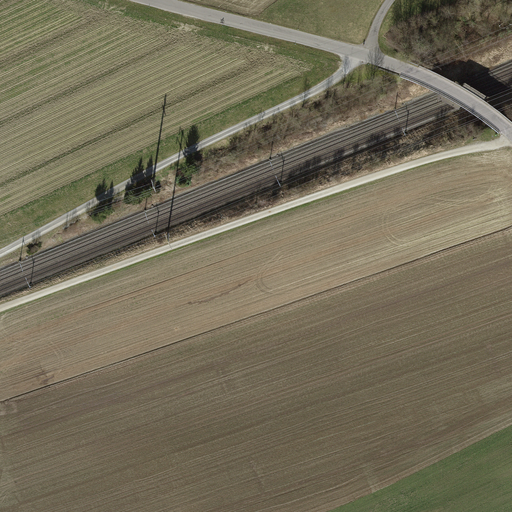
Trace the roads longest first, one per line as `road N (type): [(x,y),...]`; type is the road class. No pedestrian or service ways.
road 1 (track): [(0,311),(285,208),(511,140)]
road 2 (track): [(390,0),(364,54),(318,89),(0,254)]
road 3 (unclassified): [(147,0),(364,54),(433,81),(511,132)]
